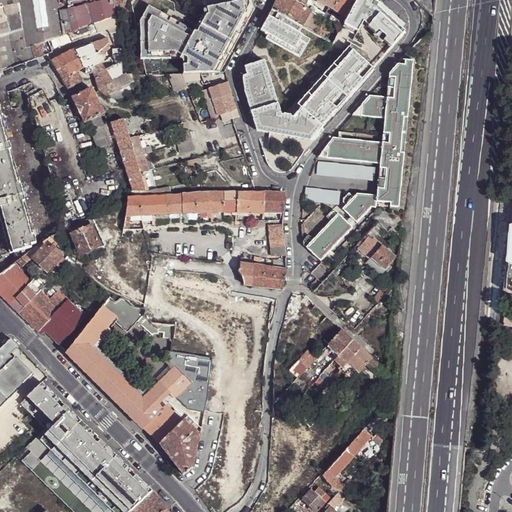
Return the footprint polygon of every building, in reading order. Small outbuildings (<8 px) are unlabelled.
[(25,49),(31,48),(43,43),(63,36),(57,0),(0,0),(0,3),(3,3),(9,33),(22,29),(25,49)] [(57,0),(63,36),(93,24),(117,16),(116,0),(57,0)] [(126,2),(126,0),(119,0),(116,0),(117,16),(119,15),(126,2)] [(254,8),(252,0),(243,0),(226,4),(207,7),(204,8),(193,30),(151,8),(143,23),(143,59),(182,60),(182,75),(184,74),(201,74),(220,73),(254,8)] [(303,27),(310,14),(322,20),(324,17),(299,4),(291,0),(277,0),(275,3),(272,10),(278,13),(303,27)] [(318,0),(318,1),(329,7),(334,10),(339,0),(318,0)] [(339,0),(334,10),(347,17),(356,0),(339,0)] [(380,5),(371,0),(356,0),(347,17),(343,25),(358,32),(363,23),(391,47),(405,31),(402,29),(404,26),(380,5)] [(201,2),(188,5),(189,11),(202,8),(201,2)] [(0,35),(9,33),(3,3),(0,3),(0,35)] [(334,10),(329,7),(324,17),(328,20),(334,10)] [(278,13),(274,19),(300,33),(303,27),(278,13)] [(117,16),(93,24),(97,34),(120,25),(117,16)] [(268,35),(303,54),(310,39),(300,33),(274,19),(268,16),(261,31),(268,35)] [(0,71),(35,59),(31,48),(25,49),(22,29),(9,33),(0,35),(0,71)] [(303,54),(268,35),(265,39),(300,58),(303,54)] [(88,69),(91,69),(93,70),(95,75),(97,79),(99,90),(106,87),(122,77),(119,72),(110,78),(98,58),(103,54),(110,48),(110,44),(108,40),(75,50),(50,62),(53,67),(68,89),(83,81),(78,71),(84,68),(88,69)] [(35,59),(46,56),(47,55),(43,43),(31,48),(35,59)] [(265,61),(244,68),(247,76),(242,77),(244,92),(253,121),(310,141),(311,139),(315,140),(376,71),(346,45),(285,114),(284,114),(283,115),(282,115),(265,61)] [(402,66),(395,65),(386,75),(386,80),(392,80),(391,100),(384,100),(367,98),(360,107),(359,120),(382,122),(381,136),(388,136),(387,146),(381,145),(331,141),(324,150),(327,150),(326,162),(379,167),(378,172),(385,172),(383,192),(377,191),(376,199),(356,197),(353,201),(345,209),(342,213),(351,222),(358,228),(370,214),(371,212),(375,212),(375,205),(390,206),(389,210),(398,211),(403,155),(399,155),(402,119),(406,119),(411,62),(402,61),(402,66)] [(187,89),(182,75),(169,75),(175,93),(187,89)] [(123,76),(122,77),(106,87),(111,93),(128,85),(125,76),(123,76)] [(236,108),(228,80),(209,86),(217,114),(220,113),(236,108)] [(217,114),(209,86),(202,88),(211,116),(217,114)] [(111,93),(106,87),(99,90),(107,96),(111,93)] [(85,123),(104,113),(92,89),(73,98),(85,123)] [(0,255),(33,247),(33,245),(38,243),(0,106),(0,255)] [(360,107),(350,119),(359,120),(360,107)] [(239,115),(236,108),(220,113),(223,120),(239,115)] [(104,126),(100,118),(105,116),(104,113),(85,123),(87,128),(92,132),(97,149),(110,145),(104,126)] [(117,144),(134,199),(148,198),(140,173),(135,157),(132,146),(124,119),(104,126),(110,145),(110,146),(111,146),(117,144)] [(191,142),(189,131),(177,134),(181,153),(194,150),(191,142)] [(113,153),(111,146),(110,146),(110,145),(97,149),(100,157),(113,153)] [(327,150),(324,150),(316,162),(326,162),(327,150)] [(374,171),(317,167),(316,177),(374,182),(374,171)] [(264,192),(237,192),(237,211),(285,210),(286,195),(285,194),(285,193),(275,191),(264,191),(264,192)] [(127,204),(126,214),(237,211),(237,192),(208,192),(148,198),(134,199),(128,199),(127,204)] [(345,209),(353,201),(348,197),(343,203),(343,207),(345,209)] [(333,213),(325,222),(330,226),(338,218),(333,213)] [(347,226),(338,218),(330,226),(313,244),(306,252),(322,266),(353,232),(347,226)] [(89,221),(69,230),(80,254),(99,245),(89,221)] [(351,222),(347,226),(353,232),(358,228),(351,222)] [(287,254),(283,224),(269,225),(271,256),(287,254)] [(124,230),(113,281),(135,289),(146,291),(154,254),(144,229),(124,230)] [(369,260),(371,259),(381,246),(373,239),(372,241),(368,238),(358,250),(369,260)] [(309,241),(303,246),(305,250),(306,252),(313,244),(309,241)] [(22,268),(33,260),(48,273),(64,256),(53,247),(50,250),(43,244),(17,263),(22,268)] [(385,271),(396,258),(381,246),(371,259),(385,271)] [(71,268),(76,263),(69,257),(67,259),(69,261),(67,264),(71,268)] [(59,344),(81,321),(86,327),(91,322),(85,317),(69,301),(58,291),(55,294),(51,298),(48,295),(46,296),(40,291),(43,288),(35,280),(32,283),(14,265),(0,275),(0,294),(41,335),(45,331),(59,344)] [(241,266),(238,271),(242,277),(244,285),(283,289),(286,272),(241,266)] [(226,342),(254,346),(265,304),(179,288),(173,318),(228,332),(226,342)] [(152,322),(145,316),(147,309),(145,308),(145,309),(135,307),(128,301),(122,299),(116,303),(110,298),(103,307),(115,317),(130,330),(140,320),(155,333),(158,329),(152,323),(152,322)] [(86,327),(79,336),(90,347),(115,317),(103,307),(94,317),(91,322),(86,327)] [(59,344),(66,352),(79,336),(86,327),(81,321),(59,344)] [(349,336),(343,330),(329,345),(340,355),(354,340),(349,336)] [(66,352),(140,424),(144,428),(163,408),(159,403),(169,393),(174,398),(185,386),(189,382),(174,367),(143,399),(90,347),(79,336),(66,352)] [(11,339),(0,349),(0,408),(33,377),(20,365),(11,355),(19,346),(11,339)] [(358,344),(354,340),(340,355),(349,363),(362,348),(358,344)] [(368,354),(362,348),(349,363),(360,373),(363,369),(373,358),(368,354)] [(202,395),(205,398),(207,398),(209,381),(211,357),(184,353),(172,351),(171,364),(174,367),(189,382),(193,386),(202,395)] [(285,400),(317,360),(307,352),(289,374),(279,366),(272,375),(286,386),(271,405),(281,413),(273,423),(302,447),(318,427),(285,400)] [(223,396),(249,398),(248,372),(251,360),(227,356),(223,396)] [(21,364),(20,365),(33,377),(34,376),(21,364)] [(131,511),(153,491),(154,492),(157,489),(46,380),(24,401),(48,426),(18,456),(73,511),(131,511)] [(188,415),(201,428),(203,420),(207,398),(205,398),(201,402),(188,415)] [(155,439),(159,444),(182,421),(166,406),(163,408),(144,428),(155,439)] [(213,468),(232,489),(248,445),(248,409),(222,407),(221,436),(213,468)] [(200,435),(201,428),(188,415),(184,419),(200,435)] [(193,468),(200,435),(184,419),(182,421),(159,444),(174,462),(184,475),(193,468)] [(343,494),(361,473),(357,470),(344,486),(334,478),(370,439),(374,442),(375,440),(364,430),(362,433),(323,476),(333,488),(338,494),(343,494)] [(465,448),(464,451),(482,453),(482,446),(464,444),(463,447),(465,448)] [(291,466),(280,476),(296,492),(306,481),(291,466)] [(314,511),(317,511),(331,498),(319,487),(315,492),(311,488),(301,499),(314,511)] [(154,492),(153,491),(131,511),(162,511),(166,508),(158,498),(154,492)] [(337,495),(325,508),(326,510),(324,511),(336,511),(343,501),(337,495)] [(423,511),(424,506),(387,502),(385,511),(423,511)]
